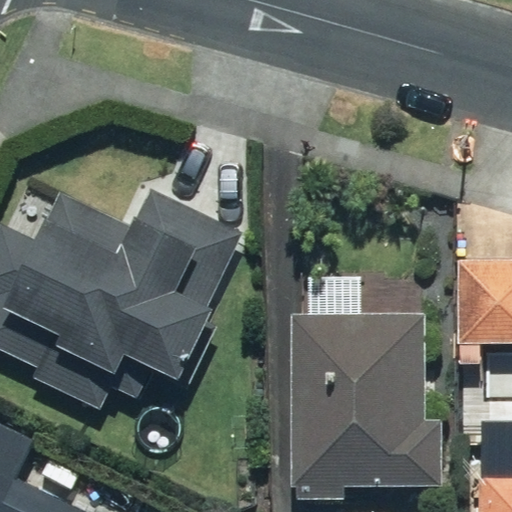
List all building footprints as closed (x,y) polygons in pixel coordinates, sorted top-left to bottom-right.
[(144,223),(73,185),(51,235),(15,216),(0,243),(0,285),(11,291),(0,310),(0,332),(55,361),(49,371),(115,406),(129,379),(153,391),(173,353),(203,369),(239,300),(200,279),(215,251),(236,262),(254,229),(166,182),(144,223)] [(511,253),(470,253),(469,359),(495,359),(495,333),(511,333),(511,253)] [(330,304),(304,304),(305,493),(361,492),(361,480),(456,479),(456,410),(436,411),(435,307),(371,307),(371,284),(330,285),(330,304)] [(511,511),(511,404),(496,405),(496,511),(511,511)] [(0,511),(118,511),(27,468),(44,432),(0,410),(0,511)]
